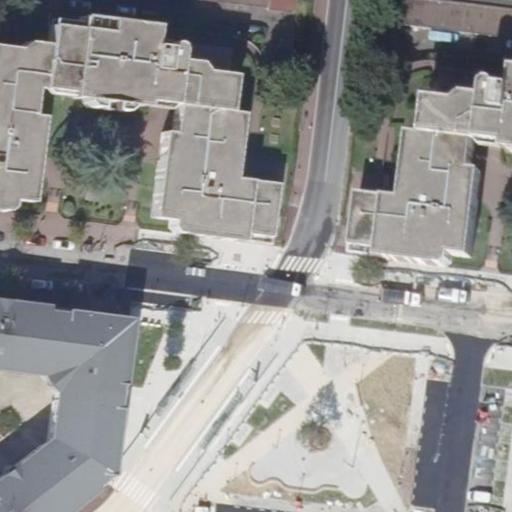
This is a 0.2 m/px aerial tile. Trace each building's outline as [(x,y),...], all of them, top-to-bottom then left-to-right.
[(293,12),(294,0),(199,0),(265,8),(265,10),(293,12)] [(403,0),(401,25),(511,38),(511,10),(426,0),(403,0)] [(174,104),(170,132),(169,146),(180,147),(179,161),(157,159),(155,174),(150,218),(170,220),(169,227),(172,233),(242,242),(242,233),(270,237),(276,183),(233,178),(234,167),(218,165),(219,153),(235,154),(240,112),(226,110),(231,74),(202,70),(194,62),(175,59),(176,47),(173,41),(168,41),(161,48),(149,46),(151,24),(77,15),(74,28),(49,25),(46,42),(25,40),(16,48),(0,45),(0,211),(2,212),(11,205),(11,199),(31,201),(34,172),(12,169),(14,155),(36,158),(37,150),(41,116),(31,114),(33,87),(67,91),(67,97),(81,99),(81,103),(87,108),(96,108),(97,102),(103,102),(110,103),(109,110),(118,111),(126,108),(128,105),(142,107),(143,101),(149,101),(151,91),(169,93),(168,103),(174,104)] [(511,90),(504,90),(500,84),(495,84),(490,88),(489,97),(469,95),(457,103),(431,99),(426,137),(412,134),(408,163),(421,164),(418,192),(404,191),(403,198),(361,194),(353,247),(380,250),(379,259),(445,268),(453,263),(454,255),(474,258),(479,214),(481,201),(470,199),(474,172),(477,143),(509,147),(509,155),(511,154),(511,90)] [(161,131),(157,159),(179,161),(180,147),(169,146),(170,132),(161,131)] [(234,167),(235,154),(219,153),(218,165),(234,167)] [(34,172),(36,158),(14,155),(12,169),(34,172)] [(408,163),(404,191),(418,192),(421,164),(408,163)] [(485,173),(474,172),(470,199),(481,201),(485,173)] [(340,250),(352,251),(355,230),(342,229),(340,250)] [(49,438),(0,475),(0,511),(63,511),(110,476),(112,457),(115,434),(119,406),(122,384),(130,319),(0,302),(0,368),(57,376),(54,398),(49,438)]
